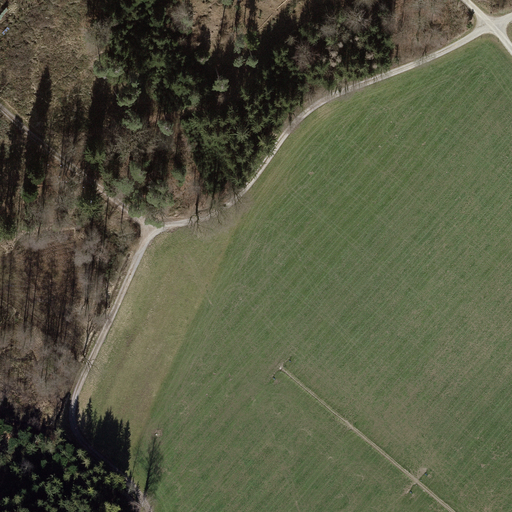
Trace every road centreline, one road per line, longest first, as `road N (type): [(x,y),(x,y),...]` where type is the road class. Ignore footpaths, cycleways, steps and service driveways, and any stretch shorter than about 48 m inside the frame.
road 1 (track): [(466,0),(493,23),(310,109),(227,204),(157,230),(142,249),(76,395),(73,419),(82,442),(136,485),(152,511)]
road 2 (track): [(157,230),(0,105)]
